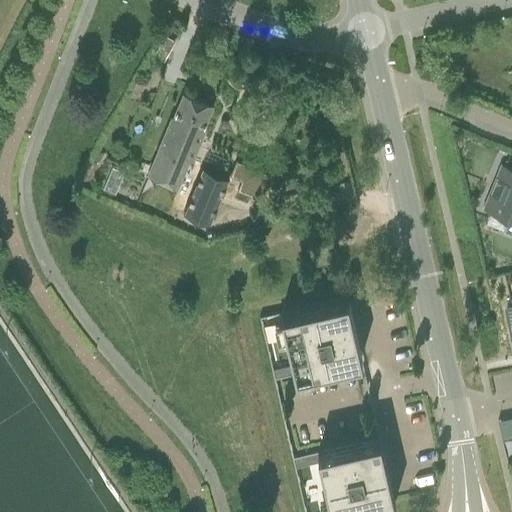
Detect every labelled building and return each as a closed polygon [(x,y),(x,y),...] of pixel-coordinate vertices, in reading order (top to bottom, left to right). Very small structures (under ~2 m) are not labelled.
[(165,35),(153,56),(163,62),(175,41),(165,35)] [(176,187),(187,159),(193,161),(205,130),(203,129),(213,104),(183,92),(173,117),(171,116),(148,175),(175,186),(176,187)] [(236,160),(229,176),(241,180),(237,190),(257,198),(267,173),(261,170),(261,169),(258,168),(258,169),(236,160)] [(483,207),(483,209),(508,219),(503,231),(511,234),(511,168),(501,164),(500,166),(504,167),(499,178),(505,180),(498,197),(492,195),(487,209),(483,207)] [(202,165),(183,212),(210,223),(229,177),(202,165)] [(124,171),(112,166),(102,188),(115,193),(124,171)] [(295,374),(361,358),(347,296),(281,311),(295,374)] [(511,416),(497,420),(502,440),(511,437),(511,416)] [(317,451),(317,452),(330,511),(354,511),(394,503),(379,437),(317,451)] [(292,457),(294,468),(305,465),(303,454),(292,457)]
